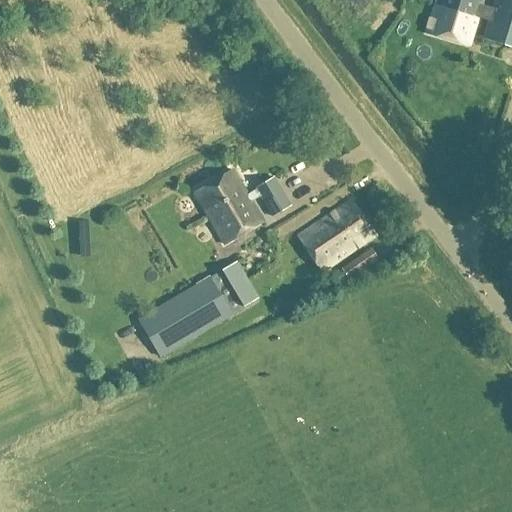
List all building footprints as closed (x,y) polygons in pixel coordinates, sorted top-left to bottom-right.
[(331,0),(360,37),(381,21),(364,0),(331,0)] [(511,0),(495,0),(493,8),(481,5),(482,0),(436,0),(427,32),(469,45),(477,17),(489,21),(483,39),(511,47),(511,0)] [(225,244),(264,221),(233,170),(194,193),(225,244)] [(272,216),(290,205),(274,176),(255,187),(272,216)] [(322,272),(376,235),(350,198),(297,235),(322,272)] [(354,259),(342,267),(351,281),(363,273),(354,259)] [(236,261),(209,277),(139,318),(161,356),(231,314),(258,298),(236,261)]
